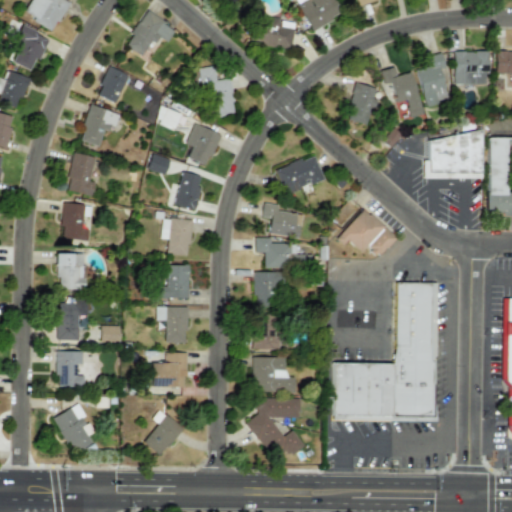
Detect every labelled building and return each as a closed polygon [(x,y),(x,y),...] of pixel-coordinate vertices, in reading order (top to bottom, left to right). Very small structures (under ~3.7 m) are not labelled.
[(66,1),(64,0),(27,0),(20,14),(50,30),(66,1)] [(300,0),(294,4),(309,30),(339,13),(331,0),(300,0)] [(163,41),(172,29),(144,10),(120,43),(139,56),(154,35),(163,41)] [(247,41),(287,49),(292,22),(252,14),(247,41)] [(11,62),(28,69),(33,57),(37,59),(46,38),(19,26),(14,36),(21,39),(11,62)] [(484,84),(483,51),(449,51),(450,84),(484,84)] [(511,86),(511,51),(492,51),(491,73),(510,74),(510,86),(511,86)] [(436,68),(441,67),(437,52),(424,55),(427,65),(412,69),(422,105),(444,100),(436,68)] [(227,78),(212,80),(210,65),(199,67),(205,116),(231,113),(227,78)] [(125,75),(106,66),(93,94),(111,103),(125,75)] [(407,71),(393,75),(390,66),(377,70),(381,85),(387,83),(393,105),(396,104),(399,118),(419,112),(407,71)] [(1,79),(0,82),(0,103),(16,108),(25,76),(6,71),(3,79),(1,79)] [(364,125),(372,98),(370,97),(373,87),(352,82),(342,118),(364,125)] [(75,139),(96,147),(105,123),(111,126),(116,114),(88,104),(75,139)] [(177,114),(158,105),(151,121),(170,129),(177,114)] [(10,116),(0,113),(0,147),(3,148),(10,116)] [(511,129),(511,118),(493,118),(492,129),(511,129)] [(183,157),(202,166),(217,134),(191,122),(181,143),(188,146),(183,157)] [(379,140),(387,148),(399,135),(390,127),(379,140)] [(420,177),(478,177),(478,129),(425,140),(425,160),(420,160),(420,177)] [(511,192),(503,192),(502,137),(483,137),(484,212),(497,212),(497,214),(511,214),(511,192)] [(92,157),(71,152),(62,190),(88,196),(91,182),(86,181),(92,157)] [(166,159),(149,153),(143,168),(161,174),(166,159)] [(320,178),(311,154),(272,169),(281,194),(320,178)] [(190,210),(199,176),(178,171),(170,205),(190,210)] [(84,241),(85,229),(79,228),(80,215),(87,216),(88,205),(61,202),(57,239),(84,241)] [(299,214),(274,210),(275,205),(260,202),(258,216),(267,218),(265,233),(295,237),(299,214)] [(332,238),(340,245),(344,240),(357,252),(363,246),(374,257),(392,237),(361,207),(332,238)] [(185,255),(187,219),(165,218),(164,253),(185,255)] [(292,243),(267,243),(267,237),(252,237),(251,252),(261,252),(260,267),(308,267),(308,254),(292,254),(292,243)] [(80,252),(53,253),(54,289),(81,288),(80,252)] [(154,297),(184,298),(185,264),(163,264),(163,286),(154,286),(154,297)] [(250,306),(276,306),(277,271),(251,271),(250,306)] [(333,363),(392,364),(395,349),(396,283),(430,284),(430,361),(431,361),(431,385),(433,385),(436,422),(332,421),(333,363)] [(511,298),(503,298),(499,406),(506,406),(505,439),(511,439),(511,298)] [(53,340),(74,340),(75,315),(84,315),(84,301),(54,301),(53,340)] [(161,342),(182,342),(183,306),(153,306),(153,330),(161,330),(161,342)] [(275,348),(274,314),(248,315),(249,349),(275,348)] [(116,325),(97,325),(97,341),(115,341),(116,325)] [(78,350),(52,351),(53,387),(81,386),(80,375),(74,375),(74,363),(79,363),(78,350)] [(182,352),(163,352),(163,362),(146,362),(146,387),(182,386),(182,352)] [(281,356),(249,357),(250,392),(291,391),(291,375),(282,375),(281,356)] [(296,398),(251,397),(251,407),(255,413),(242,421),(261,449),(271,449),(274,453),(289,453),(299,447),(299,444),(289,429),(279,436),(267,417),(296,417),(296,398)] [(51,415),(70,452),(89,442),(85,434),(89,432),(75,403),(51,415)] [(139,442),(156,456),(179,427),(163,413),(139,442)]
